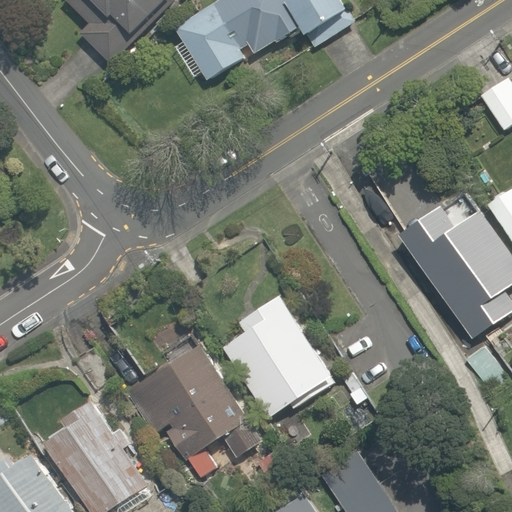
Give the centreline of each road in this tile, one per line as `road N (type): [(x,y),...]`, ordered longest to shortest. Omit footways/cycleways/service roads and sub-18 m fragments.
road 1 (residential): [(505,0),(122,247)]
road 2 (residential): [(122,247),(0,74)]
road 3 (residential): [(122,247),(0,325)]
